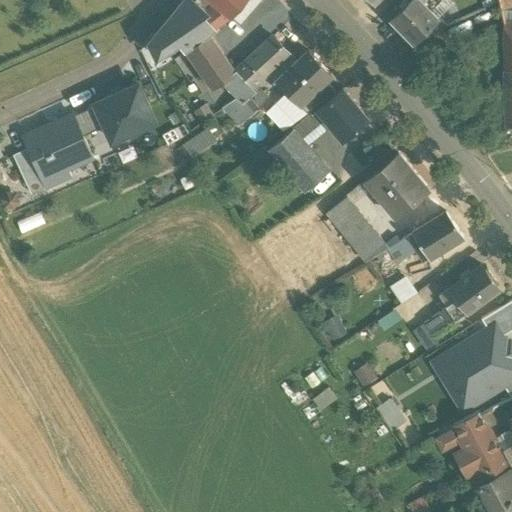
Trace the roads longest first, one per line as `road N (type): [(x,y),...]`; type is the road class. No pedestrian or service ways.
road 1 (track): [(0,235),(160,511)]
road 2 (tertiary): [(511,226),(395,74),(320,0)]
road 3 (residential): [(168,0),(117,64),(0,115)]
